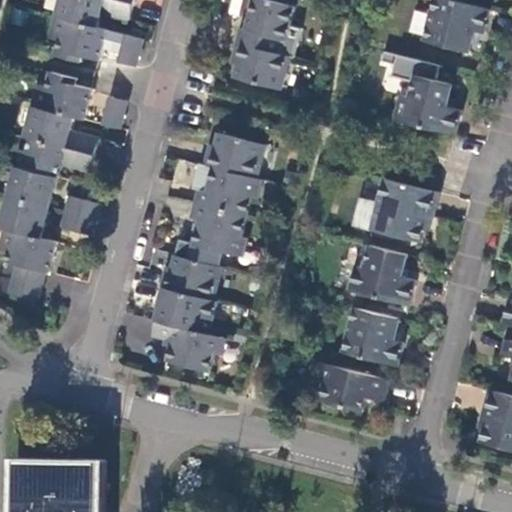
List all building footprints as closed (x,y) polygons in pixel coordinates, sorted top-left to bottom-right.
[(108,0),(63,0),(59,20),(100,31),(103,15),(131,23),(135,7),(108,0)] [(243,31),(239,46),(277,55),(280,41),(287,43),(291,27),(296,9),(259,0),(256,0),(248,32),(243,31)] [(492,12),(443,0),(438,0),(427,43),(472,55),(477,34),(486,36),(492,12)] [(62,43),(59,53),(58,58),(84,65),(85,59),(103,64),(104,61),(111,34),(100,31),(59,20),(54,41),(62,43)] [(291,27),(287,43),(295,45),(299,29),(291,27)] [(129,38),(122,65),(138,69),(144,42),(129,38)] [(277,55),(239,46),(235,60),(240,62),(236,80),(283,91),(291,59),(277,55)] [(442,68),(387,54),(385,64),(398,68),(395,80),(415,85),(411,100),(404,98),(397,123),(457,138),(464,113),(449,109),(455,87),(438,83),(442,68)] [(88,122),(94,94),(95,91),(78,87),(79,81),(53,75),(50,90),(40,88),(34,109),(35,109),(77,120),(88,122)] [(105,127),(122,131),(129,103),(113,98),(105,127)] [(32,141),(97,158),(102,141),(73,133),(77,120),(35,109),(28,140),(32,141)] [(211,152),(207,168),(215,170),(259,181),(267,147),(220,135),(215,153),(211,152)] [(59,179),(61,180),(65,166),(93,174),(97,158),(32,141),(29,153),(25,152),(20,170),(59,179)] [(20,170),(19,169),(11,199),(51,210),(59,179),(20,170)] [(197,207),(249,220),(254,200),(259,181),(215,170),(209,193),(201,191),(197,207)] [(262,202),(267,183),(259,181),(254,200),(262,202)] [(435,220),(441,195),(414,188),(387,181),(380,207),(374,210),(371,222),(375,227),(374,232),(424,244),(430,219),(435,220)] [(51,210),(11,199),(3,230),(7,231),(44,240),(51,210)] [(69,214),(99,222),(103,206),(73,199),(69,214)] [(244,239),(249,220),(197,207),(194,221),(202,223),(196,247),(240,258),(244,239)] [(64,230),(95,238),(99,222),(69,214),(64,230)] [(52,275),(60,244),(44,240),(7,231),(2,252),(11,254),(8,264),(20,267),(16,282),(13,296),(39,303),(48,274),(52,275)] [(252,241),(244,239),(240,258),(247,260),(252,241)] [(373,247),(365,245),(360,267),(367,270),(373,247)] [(405,279),(411,257),(373,247),(367,270),(360,267),(353,293),(412,308),(418,283),(405,279)] [(216,303),(224,270),(177,258),(172,276),(167,274),(163,289),(216,303)] [(0,285),(0,292),(13,296),(16,282),(2,278),(0,285)] [(211,336),(220,304),(216,303),(163,289),(159,305),(164,306),(159,323),(211,336)] [(398,342),(403,321),(359,309),(347,355),(400,369),(407,345),(398,342)] [(211,336),(159,323),(155,338),(174,343),(169,363),(212,375),(217,356),(222,339),(211,336)] [(225,358),(230,341),(222,339),(217,356),(225,358)] [(331,366),(325,365),(320,384),(326,385),(331,366)] [(387,398),(391,382),(331,366),(326,385),(322,403),(365,415),(369,401),(371,394),(387,398)] [(511,397),(493,392),(486,417),(491,418),(484,444),(511,451),(511,397)] [(385,405),(387,398),(371,394),(369,401),(385,405)] [(19,511),(104,511),(105,461),(20,459),(19,511)]
